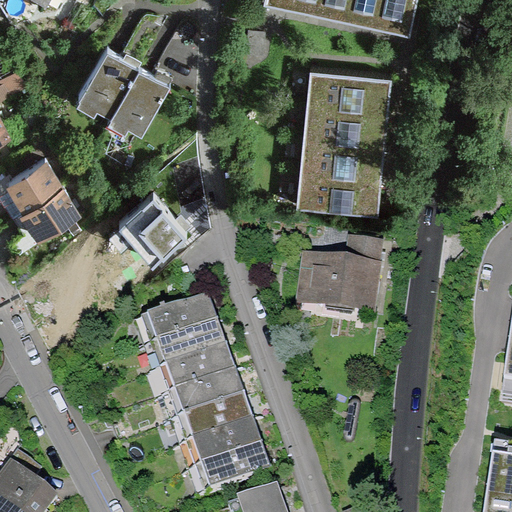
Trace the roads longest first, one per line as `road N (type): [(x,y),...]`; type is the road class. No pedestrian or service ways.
road 1 (residential): [(213,0),(207,118),(227,240),(322,511)]
road 2 (tertiary): [(485,0),(418,357),(404,511)]
road 3 (residential): [(0,301),(112,511)]
